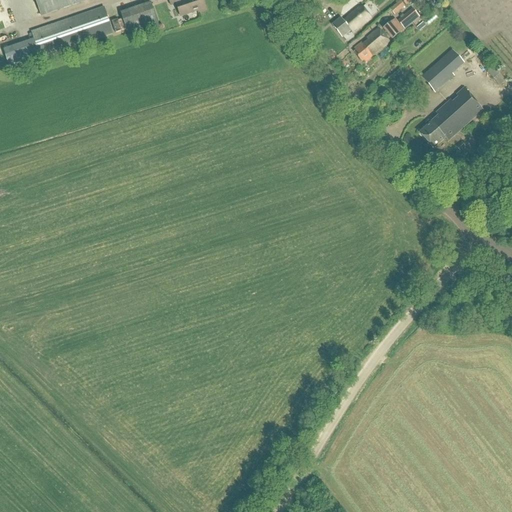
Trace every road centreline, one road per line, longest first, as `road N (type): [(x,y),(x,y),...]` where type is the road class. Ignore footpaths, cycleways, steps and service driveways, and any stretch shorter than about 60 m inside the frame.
road 1 (unclassified): [(276,511),(374,358),(480,237)]
road 2 (tertiary): [(480,237),(388,146),(264,0)]
